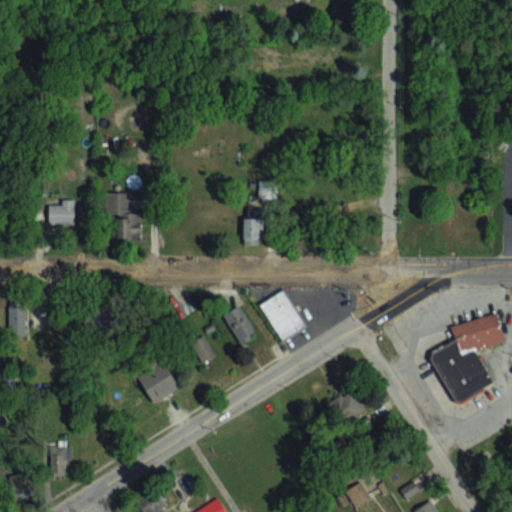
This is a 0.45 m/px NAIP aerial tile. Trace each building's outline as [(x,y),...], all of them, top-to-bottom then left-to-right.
[(281,63),(281,47),(251,46),(250,62),(281,63)] [(339,47),(308,47),(308,63),(339,63),(339,47)] [(446,191),(465,191),(465,177),(446,177),(446,191)] [(295,189),(295,209),(355,209),(355,189),(295,189)] [(116,238),(140,238),(140,214),(130,214),(130,193),(106,193),(106,215),(116,215),(116,238)] [(75,225),(75,201),(48,201),(48,225),(75,225)] [(245,245),(261,245),(261,208),(245,208),(245,245)] [(478,239),(478,222),(454,222),(454,239),(478,239)] [(418,247),(418,238),(429,238),(429,225),(405,225),(405,247),(418,247)] [(306,325),(282,341),(257,303),(281,288),(306,325)] [(25,300),(9,300),(10,328),(25,328),(25,300)] [(258,337),(241,305),(223,314),(240,346),(258,337)] [(91,310),(91,330),(120,330),(120,310),(91,310)] [(472,349),(492,382),(460,402),(452,400),(427,359),(428,350),(451,337),(447,325),(494,312),(502,340),(472,349)] [(215,354),(202,335),(189,344),(203,363),(215,354)] [(153,404),(180,388),(165,362),(138,377),(153,404)] [(340,426),(364,411),(352,389),(327,404),(340,426)] [(66,460),(70,460),(70,442),(50,442),(50,477),(66,477),(66,460)] [(418,492),(414,483),(401,488),(406,498),(418,492)] [(160,511),(167,501),(149,490),(137,509),(142,511),(160,511)] [(225,511),(219,500),(198,511),(225,511)] [(414,511),(437,511),(431,501),(413,511),(414,511)]
